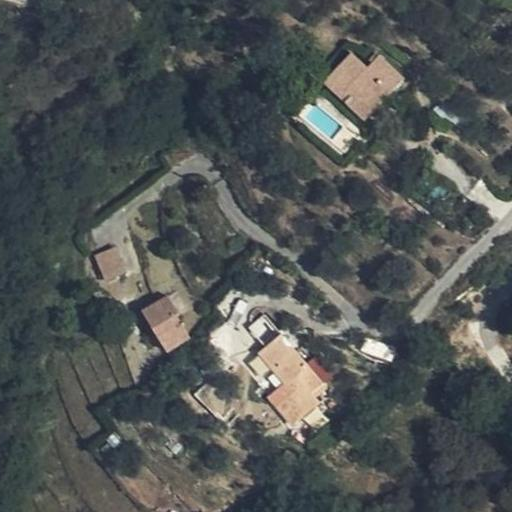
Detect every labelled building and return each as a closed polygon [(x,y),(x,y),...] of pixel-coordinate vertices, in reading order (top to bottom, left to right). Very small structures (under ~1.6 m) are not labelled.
[(357,102),(375,121),(407,89),(383,63),(370,76),(356,60),(327,89),(348,111),(357,102)] [(367,130),(375,121),(357,102),(348,111),(367,130)] [(102,291),(122,283),(113,259),(93,267),(102,291)] [(140,323),(153,342),(175,326),(177,324),(165,305),(140,323)] [(175,326),(153,342),(165,361),(187,345),(175,326)] [(257,356),(284,388),(292,398),(289,401),(276,411),(292,430),(319,408),(312,398),(323,389),(322,387),(331,379),(286,326),(278,333),(280,336),(257,356)] [(292,398),(284,388),(281,391),(289,401),(292,398)]
